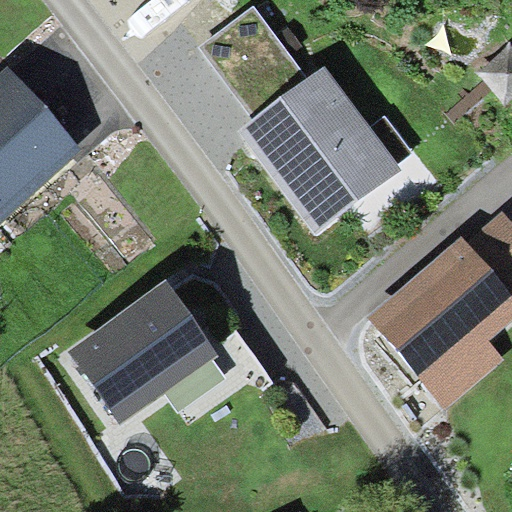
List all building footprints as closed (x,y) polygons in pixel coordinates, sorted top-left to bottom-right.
[(203,47),(257,118),(308,79),(254,9),(203,47)] [(9,66),(0,73),(0,220),(81,149),(9,66)] [(401,168),(324,67),(308,79),(257,118),(235,135),(312,235),(401,168)] [(511,220),(504,211),(467,243),(511,296),(511,220)] [(511,296),(467,243),(463,238),(368,319),(443,407),(503,355),(489,339),(511,319),(511,296)] [(219,352),(168,280),(69,350),(121,422),(165,391),(179,411),(226,377),(211,357),(219,352)]
